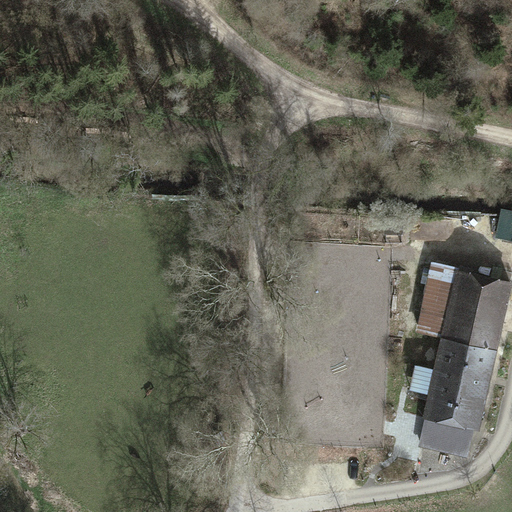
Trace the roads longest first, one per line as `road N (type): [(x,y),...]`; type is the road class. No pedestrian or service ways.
road 1 (unclassified): [(237,511),(258,201),(267,157),(301,92)]
road 2 (track): [(178,0),(301,92),(511,137)]
